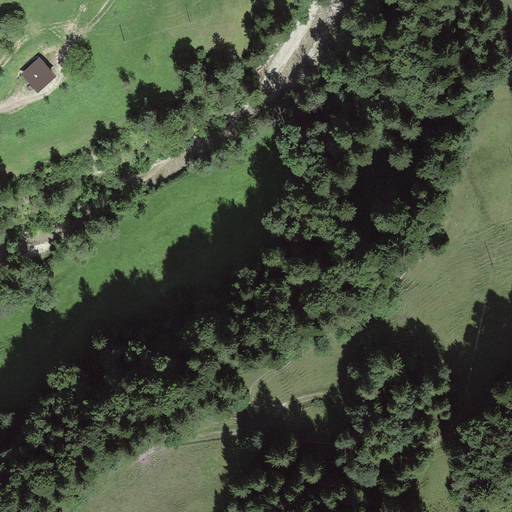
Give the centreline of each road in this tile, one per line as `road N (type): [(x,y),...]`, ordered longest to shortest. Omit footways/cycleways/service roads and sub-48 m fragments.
road 1 (track): [(175,439),(259,430),(283,405),(440,365),(463,347),(511,330)]
road 2 (track): [(0,109),(52,83),(109,0)]
